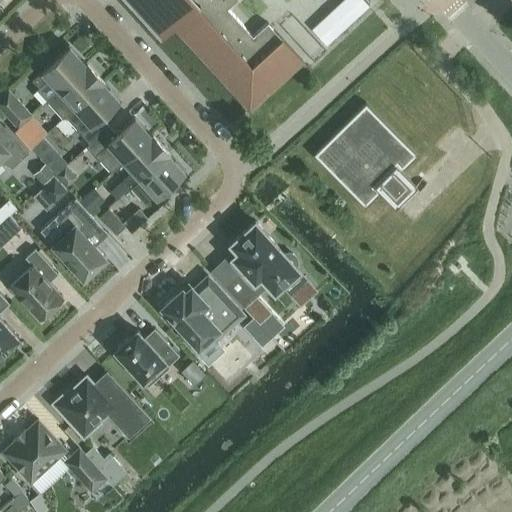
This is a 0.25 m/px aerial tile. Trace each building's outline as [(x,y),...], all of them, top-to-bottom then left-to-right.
[(134,0),(164,33),(173,25),(187,40),(187,41),(228,86),(236,79),(256,102),(302,60),(267,21),(252,35),(226,7),(233,0),(134,0)] [(58,88),(85,63),(69,45),(32,79),(38,86),(36,88),(46,99),(58,88)] [(102,81),(85,63),(58,88),(46,99),(62,117),(65,114),(74,106),(102,81)] [(74,125),(89,141),(108,124),(100,115),(118,99),(102,81),(74,106),(65,114),(75,125),(74,125)] [(7,87),(0,93),(0,106),(17,125),(31,113),(7,87)] [(395,206),(416,185),(402,171),(418,155),(366,102),(313,154),(365,207),(381,191),(395,206)] [(124,159),(151,134),(134,116),(116,133),(108,124),(89,141),(86,144),(111,171),(124,159)] [(0,159),(11,166),(28,150),(3,124),(0,127),(0,159)] [(167,152),(151,134),(124,159),(132,169),(121,179),(128,188),(130,186),(167,152)] [(167,152),(130,186),(147,204),(184,170),(167,152)] [(66,189),(53,175),(41,187),(54,200),(66,189)] [(97,220),(75,196),(40,229),(83,276),(105,256),(86,235),(88,232),(86,230),(97,220)] [(8,198),(0,205),(0,221),(17,207),(8,198)] [(108,206),(99,215),(115,233),(125,224),(108,206)] [(9,214),(0,222),(0,225),(9,234),(19,225),(9,214)] [(255,219),(230,241),(231,243),(232,242),(234,245),(238,250),(233,254),(232,255),(233,257),(258,284),(259,283),(264,278),(273,288),(273,289),(274,290),(275,289),(275,288),(282,282),(291,292),(306,278),(297,268),(298,267),(297,266),(295,264),(296,260),(295,255),(292,252),(288,251),(284,252),(255,221),(256,221),(255,219)] [(32,263),(9,284),(39,317),(63,295),(43,274),(52,266),(34,247),(25,256),(32,263)] [(458,267),(449,274),(460,287),(469,280),(458,267)] [(224,283),(243,304),(256,292),(237,271),(224,283)] [(214,339),(243,312),(213,279),(202,289),(199,286),(196,289),(191,283),(184,289),(182,286),(161,305),(185,331),(182,333),(195,348),(210,335),(214,339)] [(0,309),(9,301),(0,291),(0,352),(18,335),(0,315),(0,309)] [(136,328),(114,348),(142,379),(164,360),(167,364),(179,354),(154,326),(143,336),(136,328)] [(86,374),(55,402),(83,433),(89,427),(91,430),(101,421),(99,418),(106,412),(128,435),(149,416),(110,374),(97,386),(86,374)] [(37,418),(3,450),(18,466),(16,470),(24,478),(28,476),(30,479),(64,448),(37,418)] [(92,445),(85,452),(106,475),(112,482),(125,470),(109,452),(103,457),(92,445)] [(106,475),(85,452),(79,446),(64,459),(91,489),(106,475)] [(0,508),(0,511),(13,511),(16,510),(18,511),(30,500),(21,489),(0,508)]
